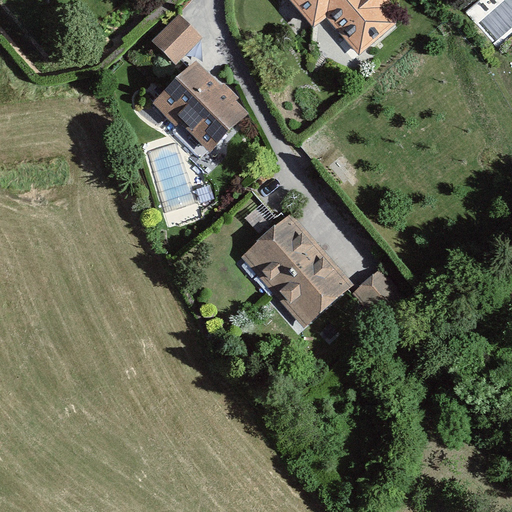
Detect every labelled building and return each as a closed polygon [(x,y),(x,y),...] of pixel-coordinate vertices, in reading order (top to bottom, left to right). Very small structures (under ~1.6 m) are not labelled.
[(329,20),(362,59),(400,27),(377,0),(288,0),(315,32),(329,20)] [(182,21),(154,48),(178,71),(205,45),(182,21)] [(200,66),(156,109),(178,131),(183,125),(213,156),(251,118),(216,82),(215,82),(200,66)] [(295,218),(244,262),(306,334),(357,289),(295,218)] [(383,274),(356,299),(382,326),(408,302),(383,274)]
